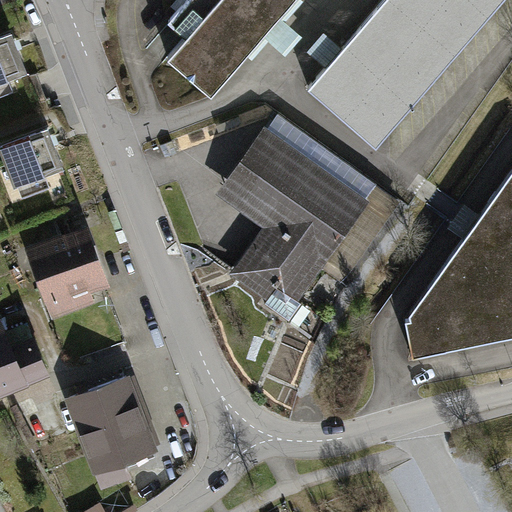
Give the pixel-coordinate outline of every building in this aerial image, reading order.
[(296,0),(204,0),(206,1),(161,49),(209,93),(296,0)] [(503,0),(383,0),(307,88),(376,148),(503,0)] [(3,32),(0,33),(0,75),(18,68),(3,32)] [(41,125),(0,141),(0,154),(10,180),(55,162),(41,125)] [(375,208),(272,131),(224,195),(269,229),(246,259),(304,302),(375,208)] [(511,172),(409,315),(410,320),(405,321),(413,359),(511,339),(511,172)] [(83,227),(23,251),(51,323),(97,305),(92,294),(107,288),(83,227)] [(0,397),(32,384),(54,374),(36,334),(15,343),(0,308),(0,397)] [(130,374),(63,400),(100,495),(133,482),(125,462),(160,449),(130,374)]
